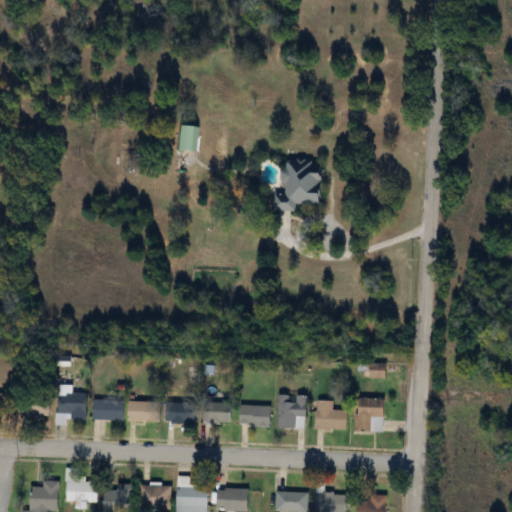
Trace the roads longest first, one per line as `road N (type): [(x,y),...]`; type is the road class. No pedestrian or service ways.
road 1 (tertiary): [(430,0),(410,511)]
road 2 (residential): [(413,463),(0,445)]
